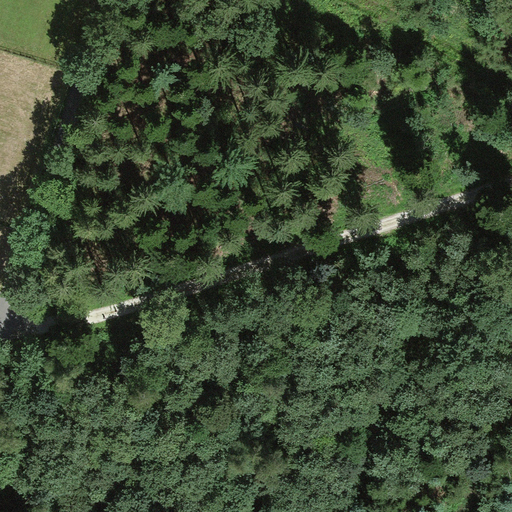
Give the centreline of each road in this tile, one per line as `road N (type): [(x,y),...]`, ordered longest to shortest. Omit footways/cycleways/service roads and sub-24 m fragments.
road 1 (track): [(9,318),(43,325),(117,309),(511,182)]
road 2 (track): [(9,318),(107,0)]
